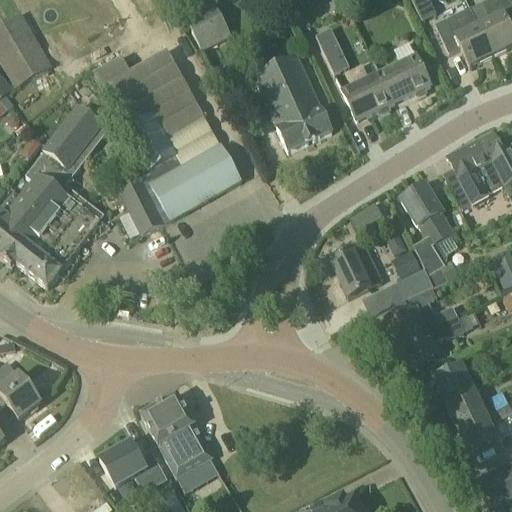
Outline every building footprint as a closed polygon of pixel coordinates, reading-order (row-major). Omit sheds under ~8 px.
[(191,0),(179,0),(185,10),(191,7),(192,1),(191,0)] [(426,0),(413,0),(410,2),(421,26),(435,20),(426,0)] [(511,8),(508,0),(499,0),(471,14),(494,62),(511,52),(511,8)] [(211,3),(182,16),(201,54),(230,39),(211,3)] [(449,60),(461,54),(470,73),(494,62),(471,14),(435,31),(449,60)] [(21,17),(0,30),(0,67),(15,93),(36,82),(46,99),(63,89),(53,72),(21,17)] [(330,34),(316,42),(334,80),(349,73),(330,34)] [(67,50),(60,38),(45,47),(52,59),(67,50)] [(242,186),(222,150),(220,150),(166,54),(130,75),(122,62),(93,78),(124,136),(148,178),(155,188),(149,191),(170,227),(242,186)] [(416,60),(378,78),(394,109),(431,91),(416,60)] [(298,62),(254,82),(288,159),(333,139),(298,62)] [(378,78),(342,95),(356,126),(394,109),(378,78)] [(97,95),(89,103),(99,115),(108,107),(97,95)] [(0,105),(0,106),(7,115),(12,110),(5,102),(0,105)] [(0,264),(12,274),(16,269),(48,294),(59,280),(100,227),(61,197),(81,172),(74,167),(102,130),(79,112),(43,158),(44,159),(27,181),(32,185),(20,201),(14,196),(0,212),(0,264)] [(511,149),(503,155),(494,138),(478,146),(492,172),(494,171),(506,193),(511,189),(511,149)] [(33,142),(27,150),(35,156),(41,148),(33,142)] [(492,172),(478,146),(447,163),(454,176),(443,181),(462,216),(506,193),(494,171),(492,172)] [(140,185),(119,195),(142,241),(163,231),(140,185)] [(418,232),(419,231),(426,241),(413,249),(424,273),(423,273),(432,291),(434,290),(434,291),(448,285),(442,271),(446,269),(448,260),(440,245),(453,238),(440,218),(442,217),(426,189),(401,204),(418,232)] [(372,205),(345,219),(354,236),(380,222),(372,205)] [(387,265),(407,255),(397,236),(377,245),(387,265)] [(365,252),(354,257),(353,255),(330,267),(348,305),(382,288),(365,252)] [(428,293),(432,291),(423,273),(421,274),(411,254),(391,264),(400,284),(384,293),(392,310),(403,305),(405,308),(430,296),(428,293)] [(511,265),(496,271),(504,292),(511,288),(511,265)] [(386,326),(397,350),(427,336),(445,328),(440,318),(434,321),(428,308),(434,306),(430,296),(405,308),(408,315),(386,326)] [(511,296),(503,300),(509,314),(511,312),(511,296)] [(445,328),(427,336),(397,350),(409,375),(433,364),(432,362),(438,360),(433,348),(444,343),(453,343),(464,337),(457,322),(454,324),(445,328)] [(0,413),(7,409),(19,424),(41,408),(19,380),(18,380),(9,368),(0,375),(0,413)] [(434,384),(445,408),(473,394),(462,370),(434,384)] [(477,379),(483,389),(495,383),(490,372),(477,379)] [(473,394),(445,408),(456,432),(485,418),(473,394)] [(489,402),(495,414),(508,408),(502,396),(489,402)] [(177,401),(141,421),(159,453),(159,452),(177,484),(213,463),(195,432),(177,401)] [(511,415),(508,408),(495,414),(500,424),(511,418),(511,415)] [(485,418),(456,432),(468,456),(497,442),(485,418)] [(116,493),(134,483),(143,497),(165,483),(152,459),(141,465),(131,447),(100,465),(116,493)] [(511,511),(511,469),(476,486),(487,511),(511,511)] [(88,511),(104,496),(93,483),(77,498),(88,511)] [(182,511),(174,496),(153,508),(155,511),(182,511)] [(360,511),(355,502),(346,507),(343,501),(326,511),(360,511)]
